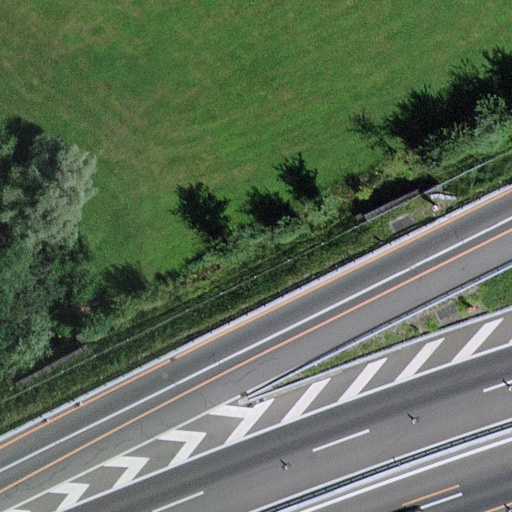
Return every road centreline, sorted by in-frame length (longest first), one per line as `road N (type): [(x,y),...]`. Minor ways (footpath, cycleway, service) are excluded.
road 1 (motorway): [(511,239),(0,492)]
road 2 (motorway): [(511,382),(157,511)]
